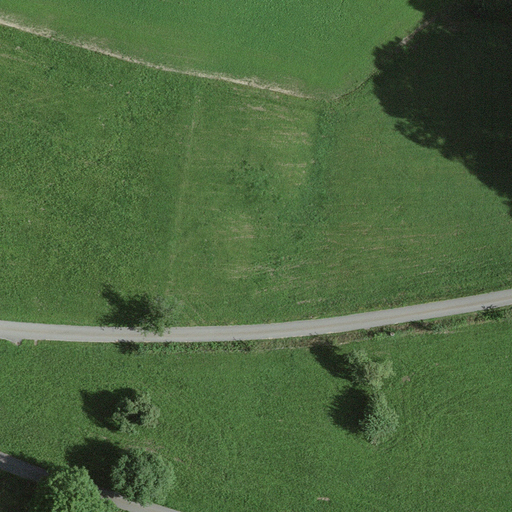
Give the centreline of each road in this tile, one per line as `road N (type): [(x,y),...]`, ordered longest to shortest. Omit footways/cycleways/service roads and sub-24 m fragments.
road 1 (track): [(0,328),(262,330),(511,295)]
road 2 (track): [(154,511),(0,460)]
